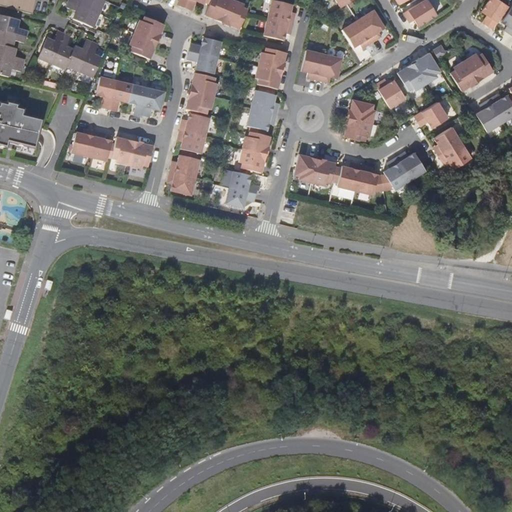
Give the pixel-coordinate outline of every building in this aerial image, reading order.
[(7,0),(6,7),(13,9),(15,0),(7,0)] [(15,0),(13,9),(19,11),(21,0),(15,0)] [(28,0),(21,0),(19,11),(26,12),(28,0)] [(33,14),(36,0),(28,0),(26,12),(33,14)] [(98,14),(104,1),(101,0),(69,0),(69,1),(98,14)] [(184,9),(187,0),(179,0),(177,6),(184,9)] [(187,0),(184,9),(192,12),(196,2),(204,5),(205,3),(207,4),(208,0),(187,0)] [(208,0),(207,4),(209,5),(205,16),(222,23),(221,24),(222,24),(231,1),(229,0),(208,0)] [(334,0),(340,9),(347,5),(354,0),(334,0)] [(436,15),(426,0),(424,0),(403,13),(408,20),(412,17),(414,20),(418,26),(436,15)] [(497,0),(488,0),(489,1),(481,11),(487,16),(490,17),(485,25),(492,29),(500,17),(507,6),(497,0)] [(92,28),(98,14),(69,1),(66,7),(77,12),(73,19),(92,28)] [(231,1),(222,24),(229,27),(230,26),(239,30),(247,11),(242,9),(243,6),(231,1)] [(292,6),(271,1),(267,19),(293,25),(294,17),(289,16),(290,13),(292,6)] [(501,21),(507,25),(510,27),(507,32),(511,35),(511,4),(510,8),(507,6),(500,17),(502,19),(501,21)] [(384,29),(373,12),(357,21),(371,43),(378,39),(375,35),(378,33),(384,29)] [(0,15),(0,30),(26,37),(27,30),(17,28),(19,21),(0,15)] [(134,34),(157,43),(160,36),(159,35),(163,26),(144,18),(142,23),(139,21),(134,34)] [(293,25),(267,19),(263,36),(283,41),(285,34),(286,31),(291,32),(293,25)] [(371,43),(357,21),(342,31),(353,49),(359,45),(362,43),(365,48),(371,43)] [(0,30),(0,45),(12,48),(14,41),(24,43),(26,37),(0,30)] [(38,58),(52,64),(64,35),(58,32),(54,42),(46,39),(38,58)] [(134,34),(129,46),(132,47),(130,52),(138,56),(149,60),(156,43),(157,44),(157,43),(134,34)] [(52,64),(65,70),(66,66),(73,50),(66,47),(70,37),(64,35),(52,64)] [(217,59),(221,43),(203,39),(201,47),(191,44),(189,52),(217,59)] [(66,66),(80,72),(92,43),(86,40),(82,50),(75,47),(73,50),(66,66)] [(80,72),(93,77),(101,58),(94,55),(98,46),(92,43),(80,72)] [(0,45),(0,59),(23,66),(24,59),(14,57),(16,49),(12,48),(0,45)] [(446,54),(441,45),(433,51),(438,59),(446,54)] [(258,66),(282,72),(284,64),(283,64),(286,54),(265,49),(264,54),(261,53),(258,66)] [(317,81),(324,55),(306,51),(301,71),(308,73),(311,74),(310,79),(317,81)] [(195,71),(197,71),(211,75),(213,75),(217,59),(189,52),(187,60),(197,62),(195,71)] [(481,52),(476,55),(474,52),(463,59),(476,80),(492,70),(481,52)] [(440,71),(428,53),(420,59),(419,58),(412,62),(413,63),(425,84),(437,77),(435,74),(440,71)] [(336,80),(341,60),(324,55),(317,81),(325,83),(326,77),(329,78),(336,80)] [(0,59),(0,75),(8,77),(10,69),(21,72),(23,66),(0,59)] [(476,80),(463,59),(452,66),(453,69),(449,72),(460,90),(469,84),(469,85),(477,81),(476,80)] [(425,84),(413,63),(397,73),(401,80),(398,81),(405,93),(413,88),(414,91),(425,84)] [(277,90),(281,72),(282,72),(258,66),(255,79),(258,80),(257,85),(260,86),(259,89),(273,93),(274,90),(277,90)] [(196,74),(194,74),(190,92),(189,91),(189,92),(213,98),(216,85),(213,84),(215,79),(210,78),(211,75),(197,71),(196,74)] [(116,82),(100,78),(95,96),(104,98),(101,108),(109,110),(116,82)] [(405,93),(398,81),(396,83),(394,81),(388,85),(385,87),(383,82),(376,86),(390,109),(406,99),(403,94),(405,93)] [(132,86),(116,82),(109,110),(117,112),(119,102),(128,104),(132,86)] [(141,118),(142,116),(148,90),(132,86),(128,104),(136,106),(133,116),(141,118)] [(275,96),(273,96),(273,93),(259,89),(258,92),(255,91),(251,109),(276,115),(278,108),(273,106),(274,103),(275,96)] [(148,90),(142,116),(149,118),(151,109),(160,111),(164,93),(148,90)] [(185,110),(192,112),(206,115),(207,110),(210,110),(213,98),(189,92),(187,100),(188,100),(185,110)] [(511,98),(510,96),(508,97),(506,95),(500,99),(498,100),(495,96),(488,100),(502,122),(511,115),(511,98)] [(348,118),(371,123),(375,110),(371,110),(373,104),(352,99),(350,109),(349,109),(347,118),(348,118)] [(484,109),(482,110),(475,114),(487,132),(502,122),(488,100),(482,104),(484,109)] [(431,128),(447,118),(437,102),(419,114),(414,117),(418,124),(426,119),(427,122),(431,128)] [(33,147),(39,121),(19,116),(21,110),(13,109),(14,106),(8,104),(7,107),(0,105),(0,107),(0,144),(5,145),(6,139),(13,140),(13,142),(33,147)] [(276,115),(251,109),(246,127),(250,128),(250,130),(264,134),(265,131),(267,132),(268,125),(269,121),(274,123),(276,115)] [(180,131),(205,137),(209,119),(205,118),(206,115),(192,112),(191,115),(189,114),(187,121),(186,124),(181,123),(180,131)] [(364,141),(365,135),(368,136),(371,123),(348,118),(344,136),(364,141)] [(451,127),(433,138),(437,144),(439,147),(435,150),(439,157),(461,143),(451,127)] [(270,138),(264,136),(264,134),(250,130),(248,138),(245,137),(242,150),(266,156),(268,148),(267,148),(270,138)] [(83,135),(76,133),(71,154),(89,158),(95,133),(87,131),(86,136),(83,135)] [(180,150),(183,150),(182,153),(197,157),(197,154),(201,155),(205,137),(180,131),(178,138),(183,139),(182,143),(180,150)] [(95,133),(89,158),(106,162),(107,158),(111,144),(111,142),(104,140),(101,139),(102,134),(95,133)] [(134,143),(116,139),(114,145),(111,144),(107,158),(116,160),(116,163),(129,166),(134,142),(134,143)] [(142,144),(134,142),(129,166),(141,169),(142,166),(147,168),(152,147),(142,145),(142,144)] [(447,160),(449,163),(453,169),(471,158),(461,143),(439,157),(443,163),(447,160)] [(266,156),(242,150),(239,163),(242,164),(240,172),(251,174),(252,172),(261,174),(265,156),(266,156)] [(170,172),(195,178),(199,161),(196,160),(197,157),(182,153),(181,156),(179,156),(177,163),(176,166),(171,165),(170,172)] [(410,180),(425,170),(414,153),(408,156),(405,158),(402,154),(396,158),(410,180)] [(294,175),(300,176),(299,179),(311,182),(317,159),(299,154),(294,175)] [(336,163),(325,161),(326,160),(317,158),(317,159),(311,182),(325,185),(325,182),(331,183),(331,181),(334,182),(338,167),(335,167),(336,163)] [(410,180),(396,158),(389,162),(392,167),(389,168),(383,172),(385,175),(381,175),(383,191),(394,189),(394,190),(410,180)] [(352,168),(349,167),(342,166),(341,168),(338,167),(334,182),(338,183),(337,186),(355,190),(361,165),(353,163),(352,168)] [(377,176),(377,174),(370,173),(367,172),(368,167),(361,165),(355,190),(372,195),(373,192),(383,191),(381,175),(377,176)] [(195,178),(170,172),(168,180),(173,181),(172,184),(170,191),(191,196),(195,178)] [(229,189),(255,195),(257,195),(259,187),(249,185),(251,174),(240,172),(239,174),(233,172),(229,189)] [(254,202),(255,195),(229,189),(225,204),(243,209),(245,200),(254,202)]
